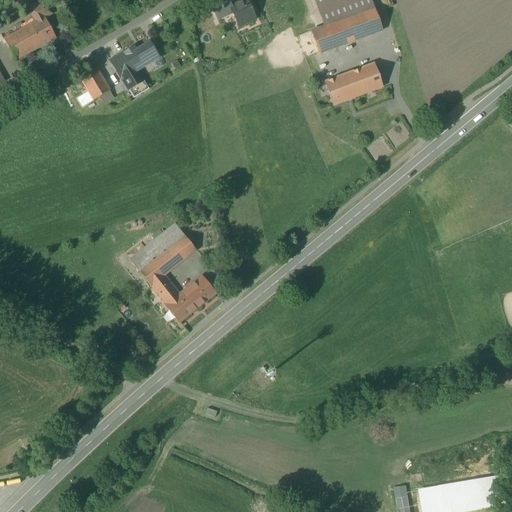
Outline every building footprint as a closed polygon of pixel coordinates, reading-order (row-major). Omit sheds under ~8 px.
[(227,0),(226,0),(212,7),(218,20),(233,13),(230,8),(231,7),(227,0)] [(231,7),(230,8),(233,13),(239,27),(255,19),(246,0),(231,7)] [(371,0),(314,0),(319,13),(333,8),(338,22),(311,32),(319,54),(383,31),(371,0)] [(56,39),(45,18),(52,14),(44,1),(29,10),(36,22),(23,29),(35,50),(56,39)] [(23,29),(4,40),(15,61),(35,50),(23,29)] [(133,48),(111,61),(121,78),(134,99),(148,90),(137,71),(159,58),(149,43),(135,51),(133,48)] [(374,65),(351,73),(351,74),(325,83),(333,105),(359,96),(360,100),(346,105),(351,121),(389,107),(374,65)] [(97,70),(81,80),(93,101),(109,91),(97,70)] [(198,246),(176,217),(129,252),(152,281),(161,295),(177,283),(167,269),(198,246)] [(197,268),(177,283),(195,306),(214,292),(197,268)] [(195,306),(177,283),(161,295),(178,319),(195,306)] [(414,511),(417,493),(404,492),(401,511),(414,511)] [(419,501),(419,511),(433,511),(433,501),(419,501)]
